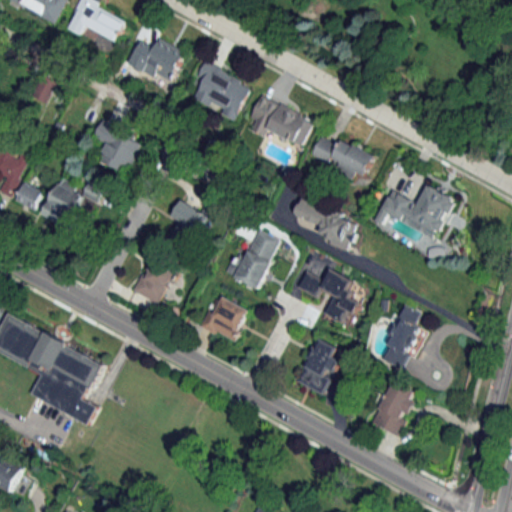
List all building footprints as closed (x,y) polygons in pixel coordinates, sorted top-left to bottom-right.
[(6,0),(58,23),(68,0),(6,0)] [(80,0),(69,28),(84,34),(87,27),(119,41),(130,16),(92,0),(80,0)] [(172,78),(184,52),(159,42),(156,47),(142,41),(133,62),(172,78)] [(236,120),(254,83),(210,63),(192,99),(236,120)] [(250,123),(304,147),(317,119),(262,94),(250,123)] [(101,159),(128,173),(145,139),(105,119),(96,136),(109,143),(101,159)] [(313,155),(338,167),(336,170),(354,178),(357,171),(367,175),(377,154),(343,138),(340,145),(322,136),(313,155)] [(1,191),(13,197),(32,157),(6,144),(0,156),(0,172),(8,177),(1,191)] [(88,190),(63,179),(46,215),(71,227),(88,190)] [(17,201),(36,210),(46,191),(27,181),(17,201)] [(394,188),(377,221),(384,225),(390,214),(438,239),(459,199),(430,183),(420,202),(394,188)] [(350,250),(361,220),(303,198),(297,215),(325,225),(320,238),(350,250)] [(174,237),(197,247),(212,213),(182,200),(174,217),(182,220),(174,237)] [(246,258),(236,254),(227,273),(260,288),(283,240),(260,229),(246,258)] [(136,290),(159,303),(177,270),(153,257),(136,290)] [(309,271),(301,287),(319,296),(323,288),(336,294),(327,314),(350,325),(369,286),(333,269),(327,280),(309,271)] [(202,326),(235,342),(251,309),(224,297),(219,307),(213,304),(202,326)] [(383,355),(405,366),(424,328),(417,325),(424,312),(408,305),(383,355)] [(107,360),(9,314),(0,333),(0,351),(45,372),(34,396),(92,423),(101,405),(89,399),(107,360)] [(326,395),(343,360),(335,355),(340,346),(321,337),(298,381),(326,395)] [(401,435),(420,392),(394,380),(375,423),(401,435)] [(0,483),(24,497),(33,481),(23,475),(27,467),(0,451),(0,483)]
